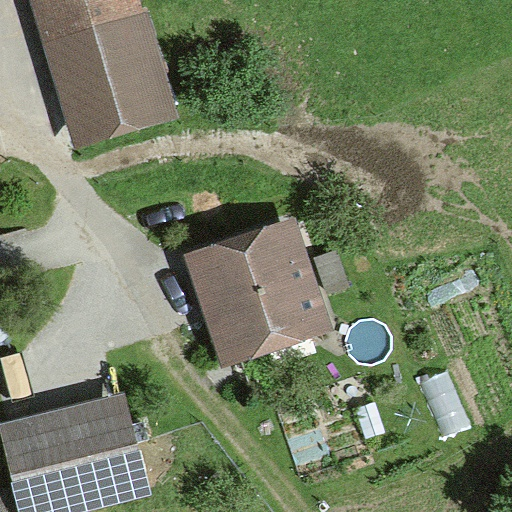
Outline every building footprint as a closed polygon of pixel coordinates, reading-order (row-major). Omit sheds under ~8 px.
[(139,0),(30,0),(76,151),(182,119),(150,12),(144,14),(139,0)] [(297,219),(185,256),(223,371),(335,333),(324,299),(311,261),(297,219)] [(311,261),(324,299),(351,290),(338,252),(311,261)] [(125,394),(0,427),(0,428),(13,486),(19,511),(93,511),(152,496),(125,394)] [(0,511),(19,511),(13,486),(0,489),(0,511)]
